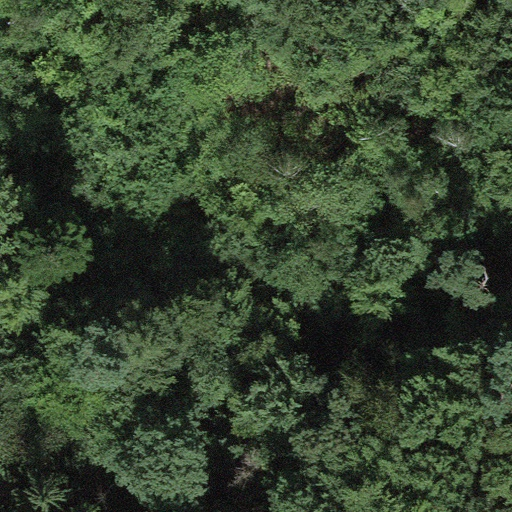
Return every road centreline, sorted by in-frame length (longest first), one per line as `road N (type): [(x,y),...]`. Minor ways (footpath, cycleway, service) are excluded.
road 1 (track): [(0,299),(448,0)]
road 2 (track): [(0,384),(294,511)]
